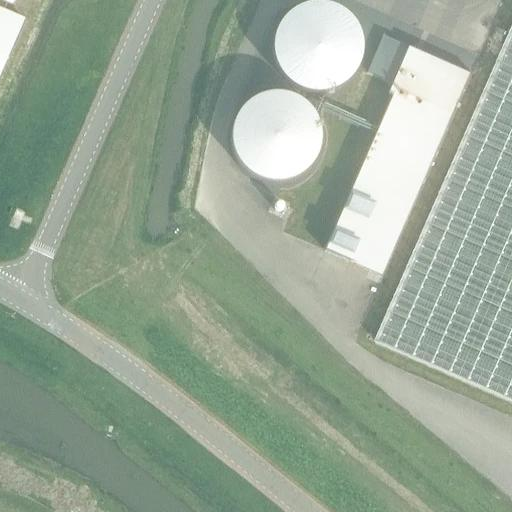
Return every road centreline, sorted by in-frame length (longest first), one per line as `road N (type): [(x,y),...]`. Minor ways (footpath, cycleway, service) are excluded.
road 1 (unclassified): [(299,511),(23,297)]
road 2 (unclassified): [(153,0),(23,297)]
